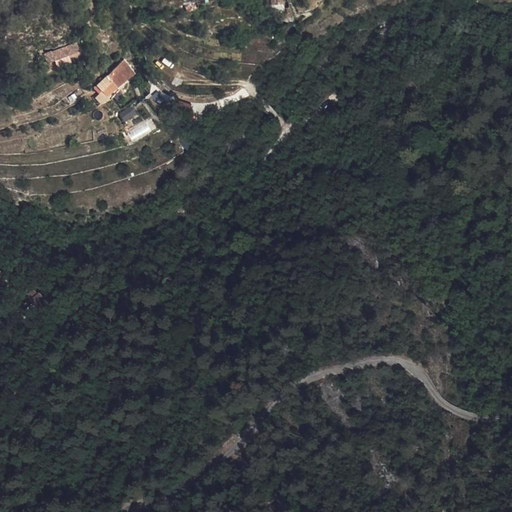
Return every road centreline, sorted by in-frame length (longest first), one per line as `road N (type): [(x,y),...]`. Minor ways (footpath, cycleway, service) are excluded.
road 1 (track): [(138,511),(214,473),(290,391),(314,377),(395,362),(420,374),(439,402),(465,417),(511,419)]
road 2 (track): [(289,132),(199,253),(79,320),(25,385),(0,437)]
